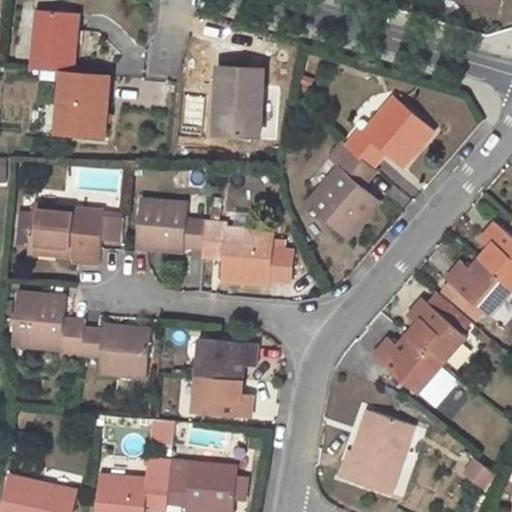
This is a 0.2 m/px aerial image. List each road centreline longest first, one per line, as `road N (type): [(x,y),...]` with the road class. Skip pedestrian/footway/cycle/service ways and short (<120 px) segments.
road 1 (residential): [(321,335),(511,116)]
road 2 (residential): [(511,77),(259,0)]
road 3 (residential): [(321,335),(278,311),(98,299)]
road 4 (residential): [(290,511),(321,335)]
